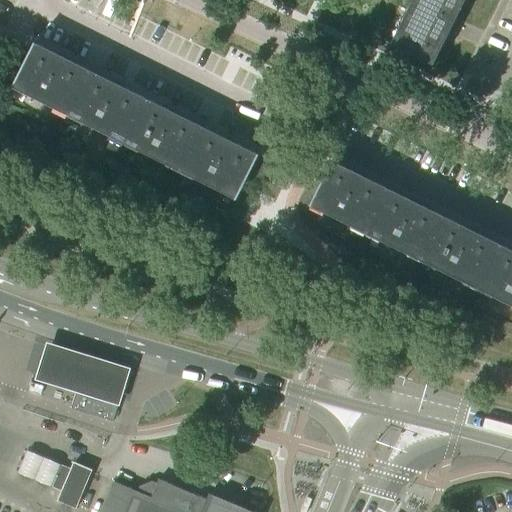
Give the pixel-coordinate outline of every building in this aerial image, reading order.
[(411,0),(391,42),(433,63),(464,0),(411,0)] [(13,88),(238,200),(260,155),(35,43),(13,88)] [(310,205),(511,304),(511,250),(332,161),(310,205)] [(258,176),(273,183),(279,170),(265,163),(258,176)] [(76,392),(118,404),(131,361),(48,336),(35,379),(76,392)] [(71,410),(113,423),(118,404),(76,392),(71,410)] [(28,448),(19,471),(61,487),(70,464),(28,448)] [(76,508),(93,470),(74,462),(58,500),(76,508)] [(236,511),(206,499),(158,479),(155,488),(152,486),(143,490),(142,492),(113,481),(100,511),(236,511)]
